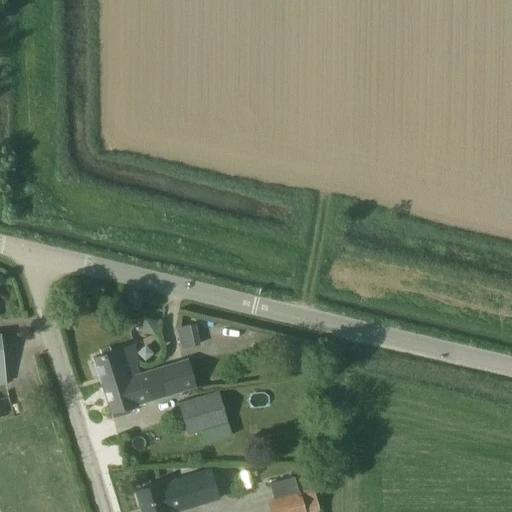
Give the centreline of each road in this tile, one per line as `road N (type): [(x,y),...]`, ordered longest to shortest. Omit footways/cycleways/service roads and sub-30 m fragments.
road 1 (tertiary): [(511,368),(37,254)]
road 2 (unclassified): [(107,511),(38,294),(37,254)]
road 3 (track): [(300,317),(325,195)]
